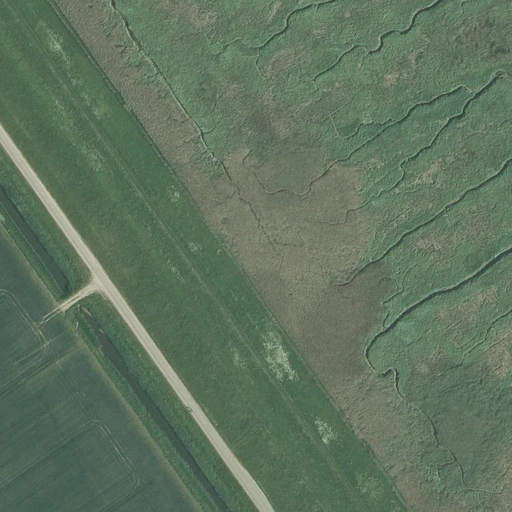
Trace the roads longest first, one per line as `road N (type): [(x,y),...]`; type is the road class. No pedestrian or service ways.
road 1 (track): [(350,511),(0,24)]
road 2 (unclassified): [(267,511),(0,135)]
